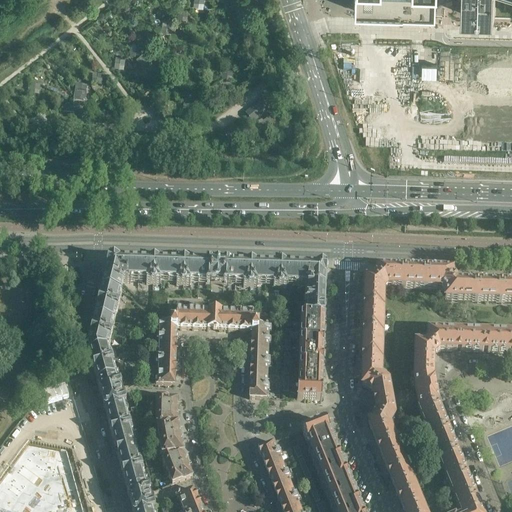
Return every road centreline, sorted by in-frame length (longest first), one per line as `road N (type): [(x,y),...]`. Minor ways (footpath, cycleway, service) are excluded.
road 1 (primary): [(0,209),(321,210)]
road 2 (primary): [(305,190),(111,185),(0,171)]
road 3 (tertiary): [(98,247),(348,255)]
road 4 (tertiary): [(347,247),(98,237)]
road 5 (residential): [(511,30),(327,26),(304,33)]
road 6 (residential): [(511,368),(466,366),(447,389),(496,511)]
road 7 (residential): [(88,407),(73,352),(98,247)]
road 8 (tertiary): [(511,252),(347,247)]
road 9 (residential): [(239,427),(235,350),(192,350),(187,393)]
road 10 (tertiary): [(348,255),(511,261)]
road 11 (unclassified): [(344,408),(348,255)]
road 12 (trunk): [(370,212),(511,213)]
road 13 (trunk): [(511,193),(385,189)]
